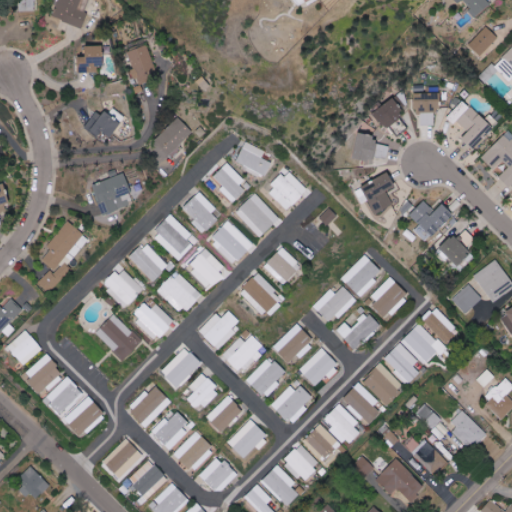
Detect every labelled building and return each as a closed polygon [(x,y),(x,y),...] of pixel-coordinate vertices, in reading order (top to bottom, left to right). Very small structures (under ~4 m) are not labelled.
[(19,0),(20,9),(35,9),(34,0),(19,0)] [(90,0),(59,0),(54,17),(83,28),(89,13),(86,12),(90,0)] [(461,0),(477,17),(491,4),(487,0),(461,0)] [(469,44),(481,56),(499,38),(487,26),(469,44)] [(137,83),(157,78),(149,44),(129,49),(137,83)] [(78,73),(98,73),(99,65),(105,65),(105,45),(87,45),(87,56),(78,56),(78,73)] [(511,48),(498,64),(511,76),(511,48)] [(211,85),(202,76),(195,82),(204,91),(211,85)] [(418,126),(435,125),(435,111),(442,111),(441,92),(417,93),(418,126)] [(395,97),(373,110),(384,128),(405,115),(395,97)] [(463,139),(474,149),(498,122),(490,114),(486,119),(471,106),(458,121),(469,132),(463,139)] [(122,124),(99,108),(85,127),(98,136),(103,130),(113,137),(122,124)] [(155,141),(171,155),(193,131),(177,117),(155,141)] [(482,158),(494,169),(503,160),(509,167),(499,177),(509,186),(511,182),(511,134),(509,131),(482,158)] [(388,161),(390,146),(377,144),(378,135),(359,133),(356,157),(388,161)] [(272,162),(263,158),(266,150),(245,142),(237,163),(267,175),(272,162)] [(245,191),(240,186),(245,181),(228,163),(213,177),(222,187),(219,190),(232,203),(245,191)] [(268,192),(288,211),(308,189),(288,170),(268,192)] [(135,204),(124,173),(94,184),(105,215),(135,204)] [(387,191),(397,186),(391,173),(363,186),(375,214),(394,206),(387,191)] [(0,205),(10,204),(7,185),(0,185),(0,213),(0,209),(0,205)] [(216,209),(200,192),(183,207),(194,219),(192,222),(203,235),(219,220),(212,213),(216,209)] [(236,213),(261,238),(280,218),(255,193),(236,213)] [(428,242),(455,214),(444,203),(436,212),(424,201),(410,215),(420,225),(415,231),(428,242)] [(320,217),(328,226),(339,217),(331,207),(320,217)] [(192,235),(172,215),(153,235),(179,261),(193,246),(187,240),(192,235)] [(39,283),(51,293),(71,268),(67,266),(89,239),(68,221),(47,247),(50,250),(42,260),(51,268),(39,283)] [(235,264),(253,244),(228,221),(209,240),(235,264)] [(476,239),(466,230),(457,240),(452,236),(441,249),(459,266),(471,252),(467,249),(476,239)] [(130,258),(153,282),(169,266),(146,242),(130,258)] [(264,264),(283,285),(302,267),(283,246),(264,264)] [(209,288),(227,268),(205,248),(187,268),(209,288)] [(384,272),(365,254),(342,278),(360,296),(384,272)] [(474,276),(494,303),(511,289),(511,280),(497,259),(474,276)] [(127,307),(144,289),(122,267),(104,286),(127,307)] [(158,292),(183,315),(202,294),(177,271),(158,292)] [(267,318),(285,301),(259,274),(241,291),(267,318)] [(372,305),(386,319),(410,296),(391,277),(372,296),(377,301),(372,305)] [(483,299),(469,284),(453,299),(466,314),(483,299)] [(356,299),(343,286),(336,294),(331,289),(314,306),(332,324),(356,299)] [(10,324),(23,310),(12,299),(3,309),(0,306),(0,333),(3,331),(9,336),(15,329),(10,324)] [(152,309),(144,302),(131,316),(157,340),(175,321),(156,304),(152,309)] [(458,330),(437,308),(424,321),(445,343),(458,330)] [(511,333),(511,309),(502,314),(511,333)] [(239,321),(229,311),(221,318),(217,314),(199,331),(217,350),(236,333),(232,329),(239,321)] [(381,326),(367,312),(351,328),(345,322),(337,331),(357,350),(381,326)] [(143,341),(114,315),(96,335),(125,361),(143,341)] [(273,346),(290,363),(297,356),(299,357),(315,342),(298,323),(273,346)] [(419,323),(401,342),(425,365),(437,352),(441,355),(447,349),(419,323)] [(8,347),(25,365),(44,348),(27,330),(8,347)] [(240,337),(230,348),(235,353),(227,361),(242,374),(260,353),(257,351),(263,345),(252,335),(246,342),(240,337)] [(418,362),(400,343),(383,359),(408,384),(420,373),(414,366),(418,362)] [(203,363),(186,347),(162,372),(179,388),(203,363)] [(341,366),(323,347),(299,370),(315,386),(326,375),(329,377),(341,366)] [(43,395),(66,375),(47,354),(25,375),(43,395)] [(286,372),(269,357),(247,380),(267,398),(279,385),(277,382),(286,372)] [(405,386),(380,363),(363,382),(387,405),(405,386)] [(476,380),(484,388),(495,376),(486,369),(476,380)] [(189,386),(194,392),(186,399),(198,411),(219,391),(203,373),(189,386)] [(64,416),(86,393),(68,376),(46,399),(64,416)] [(488,395),(492,400),(487,405),(503,420),(511,410),(511,399),(507,395),(511,389),(511,383),(505,377),(488,395)] [(384,408),(358,383),(341,401),(361,419),(363,417),(370,424),(384,408)] [(290,385),(272,405),(292,425),(308,408),(304,405),(313,397),(301,385),(296,390),(290,385)] [(148,394),(145,391),(128,407),(146,427),(172,403),(157,386),(148,394)] [(244,410),(228,395),(207,417),(223,432),(244,410)] [(107,415),(90,397),(65,419),(83,438),(107,415)] [(338,404),(322,420),(347,445),(363,430),(338,404)] [(434,429),(443,419),(426,404),(417,414),(434,429)] [(188,433),(183,428),(189,422),(178,411),(167,422),(164,418),(151,430),(170,450),(188,433)] [(488,433),(465,412),(449,429),(472,450),(488,433)] [(258,449),(270,437),(250,419),(228,443),(245,459),(256,447),(258,449)] [(323,462),(340,445),(321,424),(303,441),(323,462)] [(193,472),(215,449),(196,430),(174,454),(193,472)] [(144,455),(127,438),(104,462),(122,479),(144,455)] [(412,452),(435,477),(449,464),(426,439),(412,452)] [(300,475),(305,480),(320,463),(300,445),(282,464),(297,478),(300,475)] [(219,494),(238,475),(219,456),(200,475),(219,494)] [(128,479),(147,500),(169,480),(150,459),(128,479)] [(425,488),(398,459),(377,478),(392,494),(398,488),(411,502),(425,488)] [(296,483),(278,465),(261,481),(287,507),(299,495),(292,487),(296,483)] [(34,502),(51,486),(32,467),(20,478),(24,483),(20,487),(34,502)] [(154,511),(176,511),(189,500),(173,483),(148,505),(154,511)] [(272,499),(257,484),(245,497),(260,511),(275,511),(267,504),(272,499)] [(507,511),(491,500),(481,511),(511,511),(511,504),(507,511)] [(205,511),(197,502),(186,511),(205,511)] [(334,511),(325,503),(318,510),(319,511),(334,511)]
